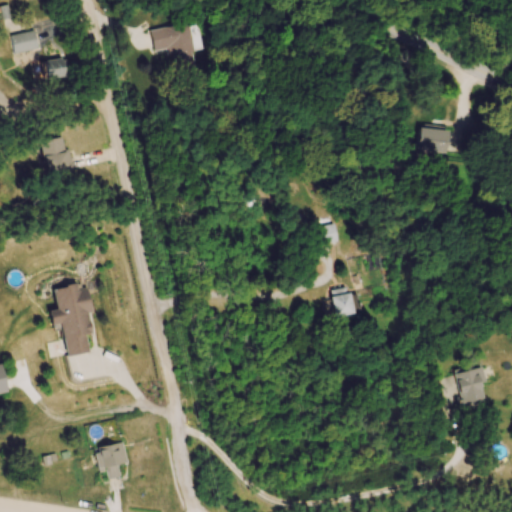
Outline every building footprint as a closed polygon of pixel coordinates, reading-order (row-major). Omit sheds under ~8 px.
[(148,29),(151,51),(167,48),(172,74),(195,70),(186,22),(148,29)] [(7,36),(12,54),(37,47),(33,29),(7,36)] [(41,60),(43,79),(62,76),(60,58),(41,60)] [(420,125),(415,154),(442,158),(446,129),(420,125)] [(67,149),(61,150),(60,138),(39,140),(44,174),(70,171),(67,149)] [(314,226),(316,244),(334,242),(333,224),(314,226)] [(64,356),(86,352),(83,334),(90,333),(86,312),(90,312),(86,288),(75,290),(74,284),(51,288),(54,309),(47,311),(49,325),(58,323),(64,356)] [(350,313),(344,287),(326,291),(332,317),(350,313)] [(0,392),(0,365),(2,365),(8,391),(0,392)] [(477,383),(482,382),(479,366),(451,372),(459,409),(481,405),(477,383)] [(93,447),(96,470),(105,469),(107,478),(118,476),(116,464),(124,462),(121,442),(93,447)]
